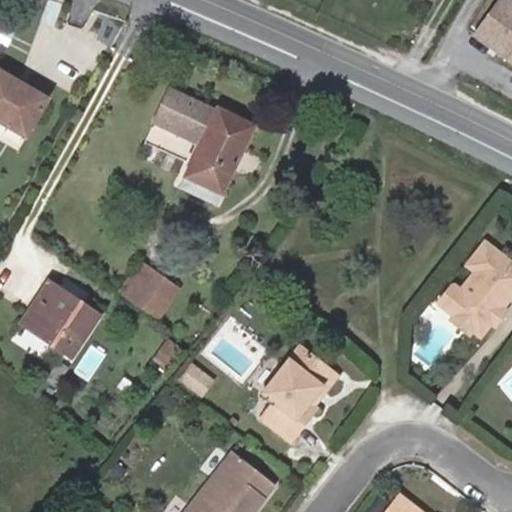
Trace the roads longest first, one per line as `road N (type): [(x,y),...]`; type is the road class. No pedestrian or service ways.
road 1 (tertiary): [(187,0),(511,149)]
road 2 (residential): [(511,502),(440,449),(391,445),(363,460),(323,511)]
